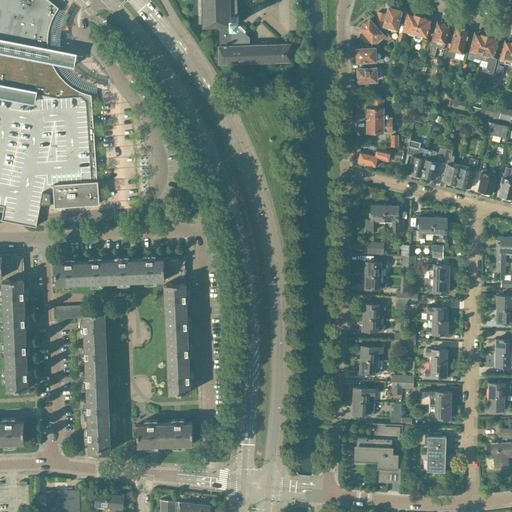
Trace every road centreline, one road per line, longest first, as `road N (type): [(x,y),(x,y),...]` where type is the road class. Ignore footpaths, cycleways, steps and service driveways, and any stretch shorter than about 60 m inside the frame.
road 1 (secondary): [(266,484),(276,312),(257,206),(198,76),(137,0)]
road 2 (secondary): [(111,0),(193,116),(233,212),(252,329),(244,481)]
road 3 (residential): [(329,494),(346,172)]
road 4 (residential): [(471,502),(475,205)]
road 5 (residential): [(208,419),(199,236),(120,233)]
road 6 (residential): [(45,236),(58,428),(50,463)]
road 7 (residential): [(346,172),(345,0)]
road 8 (residential): [(329,494),(471,502)]
road 9 (residential): [(475,205),(346,172)]
